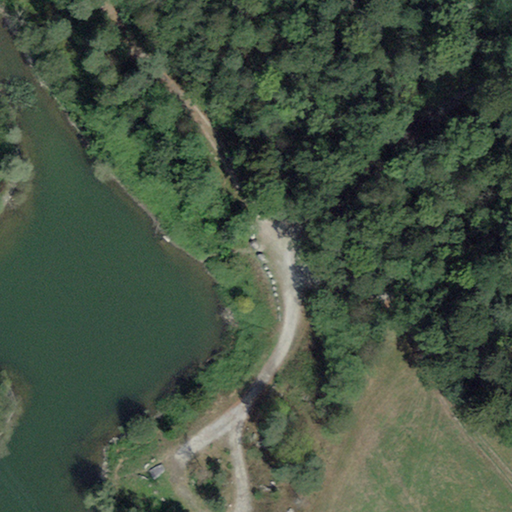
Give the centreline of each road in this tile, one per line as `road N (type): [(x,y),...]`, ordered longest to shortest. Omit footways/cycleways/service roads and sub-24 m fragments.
road 1 (track): [(285,256),(194,110),(132,49),(101,0)]
road 2 (track): [(199,511),(191,456),(269,372),(290,326),(285,256)]
road 3 (track): [(285,256),(385,156),(475,101),(511,110)]
